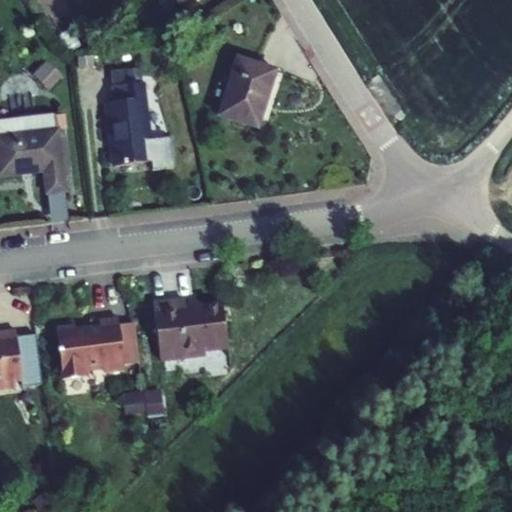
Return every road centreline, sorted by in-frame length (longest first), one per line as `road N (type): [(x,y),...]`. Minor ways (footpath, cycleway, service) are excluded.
road 1 (residential): [(0,261),(354,218),(445,195)]
road 2 (unclassified): [(445,195),(416,177),(381,134),(299,0)]
